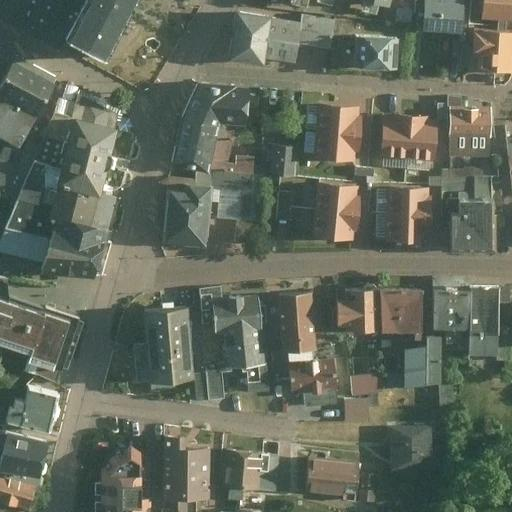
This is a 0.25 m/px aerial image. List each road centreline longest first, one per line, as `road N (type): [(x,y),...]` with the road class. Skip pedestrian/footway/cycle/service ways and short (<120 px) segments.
road 1 (residential): [(175,70),(503,93),(511,225)]
road 2 (residential): [(117,277),(511,264)]
road 3 (residential): [(117,277),(175,70)]
road 4 (residential): [(82,403),(289,430)]
road 5 (residential): [(82,403),(117,277)]
